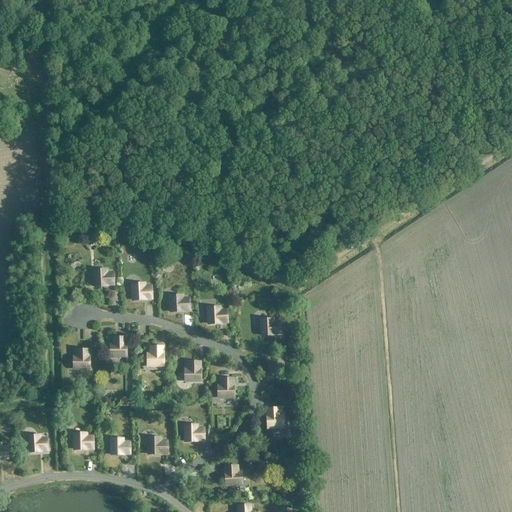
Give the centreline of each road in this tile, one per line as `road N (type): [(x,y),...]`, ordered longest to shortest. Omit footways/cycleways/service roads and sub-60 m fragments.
road 1 (track): [(50,226),(137,222),(297,285),(511,145)]
road 2 (track): [(0,404),(45,389),(43,237),(50,226)]
road 3 (track): [(50,226),(42,46)]
